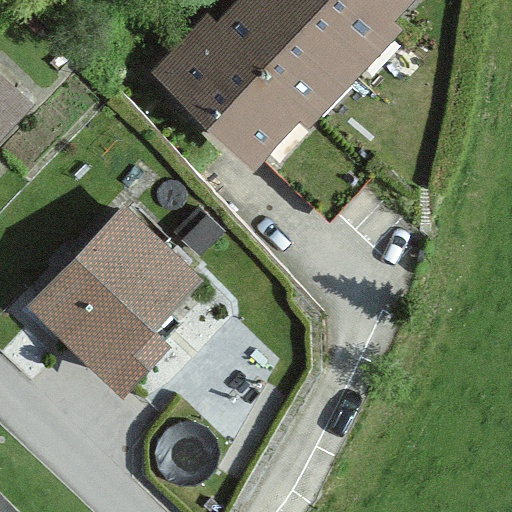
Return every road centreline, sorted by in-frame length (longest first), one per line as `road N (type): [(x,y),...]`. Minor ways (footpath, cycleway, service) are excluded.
road 1 (residential): [(287,202),(352,281),(346,360),(263,511)]
road 2 (residential): [(136,511),(0,380)]
